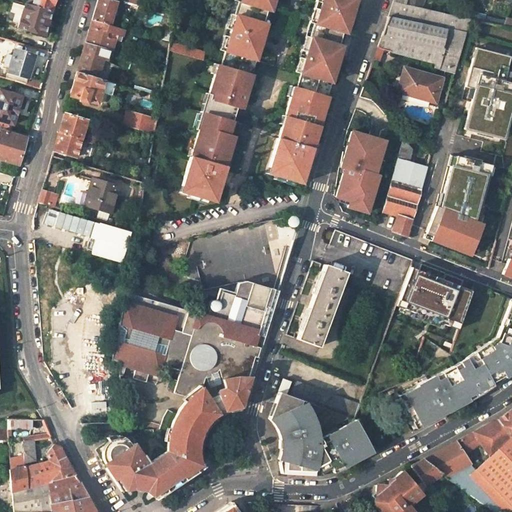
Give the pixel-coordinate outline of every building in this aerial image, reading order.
[(31,0),(30,6),(50,12),(53,0),(31,0)] [(117,1),(113,0),(97,0),(92,19),(111,24),(117,1)] [(225,51),(256,61),(260,47),(256,46),(258,39),(262,40),(267,25),(263,24),(267,10),(271,11),(273,0),(234,0),(234,1),(238,2),(234,15),(230,14),(226,29),(231,30),(230,37),(225,51)] [(314,8),(310,23),(314,24),(312,31),(344,41),(350,22),(356,0),(316,0),(316,2),(321,3),(320,10),(314,8)] [(393,0),(393,3),(421,9),(423,0),(393,0)] [(467,19),(429,11),(421,9),(393,3),(383,31),(377,47),(383,48),(437,60),(436,65),(455,69),(465,34),(469,20),(467,19)] [(43,36),(50,12),(30,6),(24,4),(17,27),(43,36)] [(469,15),(467,19),(469,20),(487,24),(489,24),(491,19),(469,15)] [(92,19),(85,42),(112,50),(114,50),(117,38),(116,37),(117,34),(124,36),(126,29),(126,28),(116,26),(111,24),(92,19)] [(469,20),(465,34),(482,38),(487,24),(469,20)] [(172,35),(173,30),(162,27),(159,38),(171,41),(172,35)] [(230,37),(224,36),(220,50),(225,51),(230,37)] [(307,53),(311,38),(306,37),(302,52),(307,53)] [(336,69),(342,48),(311,38),(307,53),(305,60),(301,75),(332,84),(336,69)] [(112,50),(85,42),(76,71),(99,78),(104,58),(109,59),(112,50)] [(175,42),(173,51),(181,53),(183,45),(175,42)] [(204,60),(205,51),(183,45),(181,53),(204,60)] [(379,61),(383,48),(377,47),(373,59),(379,61)] [(34,55),(14,49),(12,55),(6,54),(3,63),(9,65),(7,72),(12,73),(10,79),(27,84),(28,80),(34,55)] [(511,100),(511,59),(475,49),(465,87),(474,90),(469,110),(464,130),(502,140),(511,100)] [(39,50),(37,57),(48,60),(50,53),(39,50)] [(248,89),(256,61),(225,51),(221,66),(215,64),(207,93),(210,94),(203,118),(201,118),(190,155),(189,155),(180,188),(184,189),(183,193),(186,194),(207,200),(215,203),(225,168),(223,167),(227,156),(229,156),(234,137),(229,135),(236,108),(242,110),(248,89)] [(301,75),(305,60),(300,58),(296,73),(301,75)] [(444,76),(405,64),(403,73),(407,74),(403,90),(436,100),(444,76)] [(99,78),(76,71),(69,96),(80,99),(79,102),(87,104),(88,101),(98,105),(106,80),(99,78)] [(407,74),(403,73),(398,89),(403,90),(407,74)] [(291,86),(266,169),(270,170),(269,174),(272,175),(293,182),(302,184),(313,147),(310,147),(313,136),(316,137),(318,131),(332,84),(301,75),(297,88),(291,86)] [(33,82),(28,80),(27,84),(40,88),(42,83),(34,80),(33,82)] [(21,96),(0,89),(0,127),(8,130),(9,125),(12,126),(21,96)] [(207,93),(205,93),(198,117),(201,118),(203,118),(210,94),(207,93)] [(158,117),(128,108),(123,124),(155,134),(158,117)] [(88,120),(64,113),(58,133),(82,139),(88,120)] [(369,213),(379,176),(375,175),(386,142),(396,145),(400,134),(396,126),(389,129),(383,132),(380,141),(374,139),(352,133),(342,168),(346,169),(343,177),(337,197),(341,198),(351,202),(349,207),(369,213)] [(26,138),(0,130),(0,167),(3,168),(5,160),(18,164),(26,138)] [(58,133),(53,151),(77,158),(82,139),(58,133)] [(414,147),(405,137),(399,157),(410,160),(414,147)] [(450,155),(437,207),(480,218),(485,199),(481,198),(486,176),(491,177),(493,166),(450,155)] [(428,165),(410,160),(399,157),(384,211),(399,216),(394,231),(408,237),(428,165)] [(293,182),(272,175),(271,179),(292,185),(293,182)] [(111,212),(118,186),(93,179),(85,206),(111,212)] [(51,193),(41,191),(38,203),(48,206),(51,193)] [(207,200),(186,194),(185,197),(206,204),(207,200)] [(429,223),(423,239),(427,240),(467,256),(482,219),(480,218),(437,207),(435,207),(429,223)] [(124,261),(132,230),(56,211),(52,226),(86,234),(82,251),(124,261)] [(511,216),(500,262),(502,262),(505,263),(502,274),(511,277),(511,216)] [(296,224),(296,222),(295,220),(294,219),(293,218),(291,217),(289,217),(288,218),(286,219),(285,220),(285,222),(285,224),(285,226),(287,227),(288,228),(290,228),(292,228),(294,227),(295,226),(296,224)] [(414,260),(335,229),(329,244),(408,275),(411,267),(414,260)] [(346,273),(324,264),(319,279),(304,320),(297,339),(319,347),(346,273)] [(443,279),(411,267),(408,275),(401,294),(397,306),(414,312),(439,322),(448,326),(450,320),(461,324),(472,290),(462,287),(464,280),(458,277),(451,274),(448,281),(443,279)] [(446,272),(443,279),(448,281),(451,274),(446,272)] [(205,312),(125,288),(122,305),(111,361),(120,362),(120,364),(135,368),(133,377),(146,380),(148,370),(159,373),(162,362),(181,368),(174,390),(189,394),(191,392),(194,389),(197,386),(201,383),(210,397),(226,390),(229,402),(241,400),(242,397),(244,398),(249,385),(253,375),(256,364),(277,290),(245,280),(237,282),(231,304),(215,300),(214,299),(212,300),(210,301),(209,303),(205,312)] [(466,359),(406,392),(410,398),(403,402),(414,420),(420,417),(424,424),(459,405),(480,393),(511,371),(511,298),(496,338),(496,337),(466,359)] [(437,327),(439,322),(414,312),(412,317),(437,327)] [(450,320),(448,326),(459,330),(461,324),(450,320)] [(283,378),(279,389),(286,392),(290,381),(283,378)] [(296,379),(290,395),(354,419),(360,403),(296,379)] [(122,491),(122,492),(133,489),(135,484),(141,486),(147,488),(146,492),(153,502),(205,466),(203,461),(202,456),(201,452),(201,444),(202,437),(205,430),(209,424),(213,419),(216,416),(220,414),(210,397),(201,383),(197,386),(194,389),(191,392),(189,394),(186,398),(181,405),(177,412),(173,419),(171,427),(169,435),(168,443),(168,450),(149,463),(135,443),(139,439),(135,432),(127,432),(101,433),(106,440),(94,446),(107,469),(118,485),(121,483),(124,489),(122,491)] [(210,397),(220,414),(224,411),(231,409),(236,408),(240,408),(240,404),(241,400),(229,402),(226,390),(210,397)] [(290,395),(278,390),(277,394),(268,418),(271,422),(275,427),(278,433),(279,437),(280,443),(280,447),(280,451),(278,458),(281,473),(315,475),(321,475),(327,474),(333,472),(339,470),(347,466),(373,452),(355,419),(354,419),(290,395)] [(406,391),(398,395),(402,402),(403,402),(410,398),(406,392),(406,391)] [(441,449),(422,459),(445,477),(466,492),(471,485),(453,472),(469,463),(464,453),(480,443),(488,455),(511,440),(511,408),(497,419),(496,418),(441,449)] [(412,421),(416,428),(424,424),(420,417),(414,420),(412,421)] [(0,439),(8,439),(8,431),(8,429),(7,418),(0,418),(0,439)] [(33,418),(7,418),(8,429),(33,428),(33,418)] [(24,456),(11,459),(12,468),(25,465),(24,460),(32,460),(35,457),(33,443),(33,439),(23,440),(24,456)] [(488,455),(476,467),(511,507),(511,440),(488,455)] [(47,452),(49,461),(25,465),(12,468),(11,468),(13,489),(74,474),(66,460),(59,447),(53,443),(47,452)] [(405,477),(421,497),(445,477),(422,459),(410,466),(414,471),(405,477)] [(405,477),(414,471),(410,466),(404,469),(400,471),(401,472),(405,477)] [(405,477),(401,472),(391,479),(390,487),(385,486),(376,485),(375,493),(374,501),(373,508),(375,511),(433,511),(421,497),(405,477)] [(14,511),(25,511),(44,511),(52,511),(54,511),(95,511),(84,490),(80,483),(74,474),(13,489),(14,511)] [(471,485),(466,492),(484,506),(489,499),(471,485)] [(239,511),(231,499),(218,508),(212,511),(239,511)] [(484,506),(491,511),(499,511),(502,508),(489,499),(484,506)]
